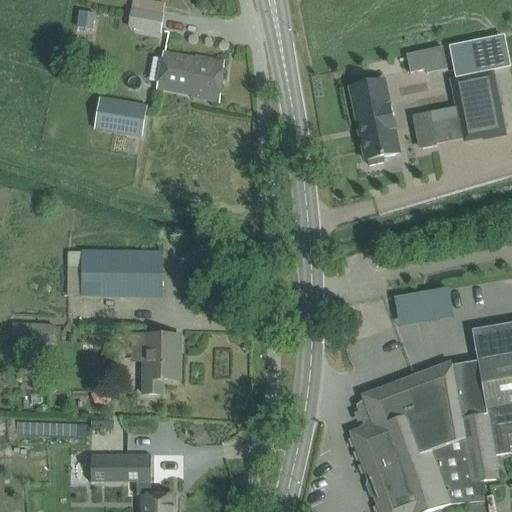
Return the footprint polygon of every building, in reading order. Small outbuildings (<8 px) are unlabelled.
[(161,34),(165,15),(132,9),(129,28),(161,34)] [(375,9),(335,18),(340,37),(379,28),(375,9)] [(423,53),(407,56),(410,75),(426,72),(427,71),(423,53)] [(196,60),(165,55),(159,89),(192,95),(191,99),(219,104),(223,62),(196,57),(196,60)] [(491,77),(455,83),(466,142),(501,136),(491,77)] [(384,81),(351,89),(366,162),(368,162),(369,168),(384,164),(383,158),(399,155),(394,131),(395,130),(390,108),(389,108),(384,81)] [(141,140),(147,108),(100,99),(94,130),(141,140)] [(422,150),(437,147),(431,114),(416,117),(422,150)] [(82,254),(81,297),(84,297),(143,298),(163,298),(163,255),(119,255),(84,254),(82,254)] [(54,347),(55,328),(26,326),(25,345),(54,347)] [(180,355),(181,338),(145,337),(144,398),(164,398),(164,381),(177,381),(178,355),(180,355)] [(365,429),(352,434),(369,480),(376,501),(380,511),(439,511),(452,508),(470,506),(488,505),(485,485),(501,482),(496,459),(489,419),(487,411),(511,406),(511,358),(478,364),(451,369),(450,363),(417,376),(414,377),(382,391),(365,397),(364,398),(365,401),(356,407),(359,413),(362,423),(365,429)] [(511,406),(487,411),(489,419),(496,459),(511,456),(507,437),(511,436),(511,406)] [(91,457),(91,485),(137,485),(137,498),(143,498),(143,511),(174,511),(174,498),(151,498),(151,485),(151,457),(91,457)]
